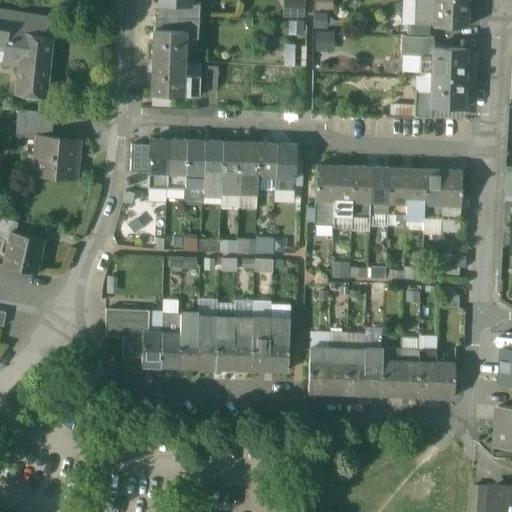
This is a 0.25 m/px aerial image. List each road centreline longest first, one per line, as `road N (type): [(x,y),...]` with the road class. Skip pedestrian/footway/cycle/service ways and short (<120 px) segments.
road 1 (residential): [(48,310),(100,368),(136,388),(287,397),(310,416),(460,419),(468,411),(477,314)]
road 2 (residential): [(123,116),(307,123),(328,143),(484,144)]
road 3 (residential): [(477,314),(484,144)]
road 4 (residential): [(484,144),(494,0)]
